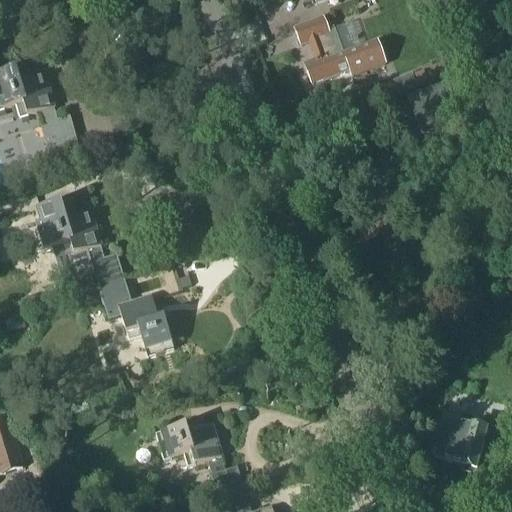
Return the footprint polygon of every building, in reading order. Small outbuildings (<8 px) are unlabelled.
[(352,81),(378,72),(387,68),(378,44),(344,57),(334,30),(329,32),(324,20),(294,31),(301,50),(309,47),(315,62),(303,66),(312,89),(349,75),(352,81)] [(47,154),(67,148),(76,145),(69,120),(57,123),(43,78),(27,83),(24,70),(0,77),(0,113),(15,109),(19,122),(39,116),(43,127),(40,128),(47,154)] [(401,95),(417,90),(412,77),(396,83),(401,95)] [(396,103),(399,113),(403,124),(416,118),(423,136),(459,123),(445,85),(409,98),(409,99),(396,103)] [(82,164),(76,145),(67,148),(47,154),(49,159),(26,166),(30,182),(55,174),(54,172),(82,164)] [(404,200),(413,158),(389,152),(379,195),(404,200)] [(52,251),(58,269),(63,285),(93,276),(98,291),(124,283),(116,257),(103,261),(90,216),(74,221),(68,203),(37,212),(41,225),(20,231),(28,258),(52,251)] [(124,283),(98,291),(108,324),(121,320),(128,345),(140,342),(146,361),(174,353),(162,315),(156,317),(151,301),(131,307),(124,283)] [(430,460),(460,468),(460,470),(465,475),(471,477),(477,475),(483,454),(495,457),(503,425),(487,421),(483,433),(456,426),(453,435),(438,431),(430,460)] [(0,479),(23,473),(8,423),(0,425),(0,479)] [(219,502),(244,495),(237,470),(224,474),(211,429),(195,433),(193,427),(156,438),(164,465),(184,459),(188,472),(208,466),(219,502)] [(249,511),(244,495),(219,502),(221,511),(249,511)]
